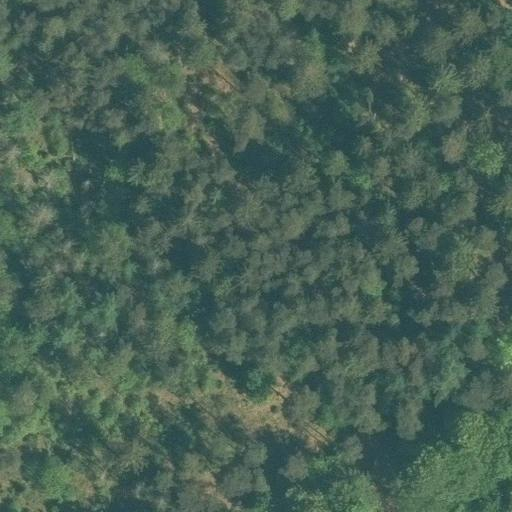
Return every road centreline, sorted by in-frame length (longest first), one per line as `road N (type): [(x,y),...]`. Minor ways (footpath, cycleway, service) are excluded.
road 1 (track): [(437,0),(511,323)]
road 2 (track): [(511,408),(321,511)]
